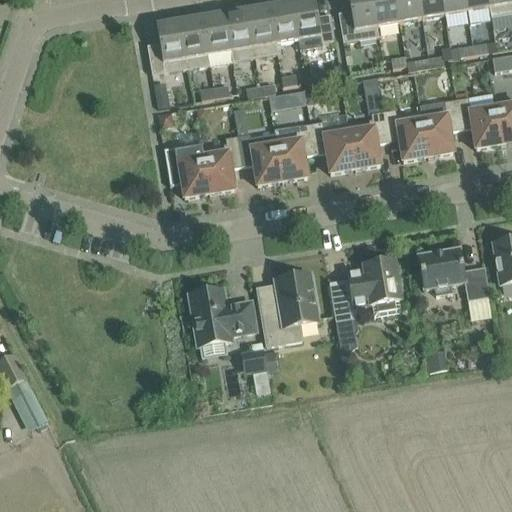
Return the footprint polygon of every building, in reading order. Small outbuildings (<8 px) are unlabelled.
[(377,30),(372,0),(348,0),(351,15),(338,17),(344,47),(379,41),(377,30)] [(400,26),(395,0),(372,0),(377,30),(400,26)] [(422,23),(418,0),(395,0),(400,26),(422,23)] [(445,19),(441,0),(418,0),(422,23),(445,19)] [(467,15),(464,0),(441,0),(445,19),(467,15)] [(490,11),(487,0),(464,0),(467,15),(490,11)] [(511,0),(487,0),(490,11),(491,22),(511,18),(511,0)] [(315,2),(292,6),(298,44),(300,54),(336,48),(331,19),(318,21),(315,2)] [(298,44),(292,6),(269,10),(276,47),(298,44)] [(276,47),(269,10),(247,13),(255,62),(278,58),(276,47)] [(255,62),(247,13),(225,17),(233,65),(255,62)] [(233,65),(225,17),(202,21),(210,69),(233,65)] [(210,69),(202,21),(180,25),(188,73),(210,69)] [(188,73),(180,25),(156,29),(160,47),(147,49),(152,79),(188,73)] [(487,47),(473,49),(475,59),(489,57),(487,47)] [(475,59),(473,49),(459,52),(461,62),(475,59)] [(511,73),(511,59),(492,62),(495,77),(511,73)] [(443,60),(429,63),(431,73),(445,70),(443,60)] [(407,70),(405,61),(391,63),(393,73),(407,70)] [(431,73),(429,63),(415,65),(416,75),(431,73)] [(282,81),(283,91),(297,89),(296,79),(282,81)] [(274,88),(260,91),(262,101),(276,98),(274,88)] [(228,90),(214,93),(216,103),(230,100),(228,90)] [(262,101),(260,91),(246,93),(248,103),(262,101)] [(216,103),(214,93),(200,95),(202,105),(216,103)] [(307,108),(305,94),(290,97),(292,110),(307,108)] [(501,149),(495,111),(471,115),(469,102),(456,104),(461,134),(472,132),(476,153),(501,149)] [(450,136),(461,134),(456,104),(444,106),(446,119),(422,123),(428,161),(454,157),(450,136)] [(511,108),(495,111),(501,149),(511,147),(511,108)] [(428,161),(422,123),(421,115),(397,119),(396,114),(384,116),(389,146),(399,144),(403,165),(428,161)] [(377,148),(389,146),(384,116),(371,118),(372,124),(348,128),(356,173),(381,169),(377,148)] [(356,173),(348,128),(324,132),(323,126),(311,128),(316,158),(327,156),(330,178),(356,173)] [(305,160),(316,158),(311,128),(274,134),(275,138),(276,148),(283,186),(308,182),(305,160)] [(283,186),(276,148),(275,138),(251,142),(250,139),(238,141),(243,171),(254,169),(257,190),(283,186)] [(232,172),(243,171),(238,141),(226,143),(226,148),(202,152),(210,198),(236,194),(232,172)] [(201,147),(164,153),(169,183),(170,191),(182,189),(185,202),(210,198),(202,152),(201,147)] [(511,244),(493,248),(500,289),(511,287),(511,244)] [(418,260),(424,294),(435,292),(436,299),(452,297),(451,289),(465,287),(468,305),(490,301),(485,271),(468,274),(469,279),(465,279),(460,253),(418,260)] [(394,264),(364,270),(365,275),(348,278),(349,283),(329,287),(336,326),(357,323),(355,311),(370,309),(372,309),(374,321),(402,317),(400,304),(401,304),(394,264)] [(279,314),(261,317),(267,351),(302,345),(299,329),(320,326),(312,278),(309,279),(305,277),(294,278),(292,282),(274,285),(279,314)] [(198,350),(226,346),(232,345),(231,340),(256,335),(251,306),(234,309),(235,310),(226,312),(223,293),(189,299),(198,350)] [(267,375),(264,357),(263,353),(247,355),(249,366),(251,366),(253,377),(267,375)] [(0,364),(0,375),(8,392),(26,383),(13,358),(0,364)] [(270,397),(267,375),(253,377),(257,399),(270,397)] [(48,426),(33,397),(16,406),(31,435),(48,426)]
